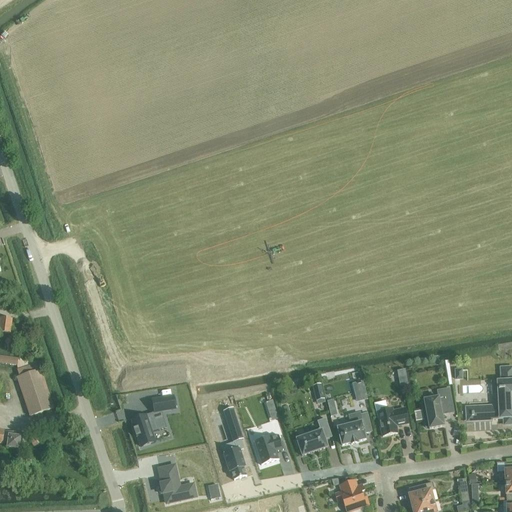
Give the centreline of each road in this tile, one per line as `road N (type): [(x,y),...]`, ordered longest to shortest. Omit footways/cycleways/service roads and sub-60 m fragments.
road 1 (unclassified): [(119,511),(0,150)]
road 2 (residential): [(511,450),(388,475)]
